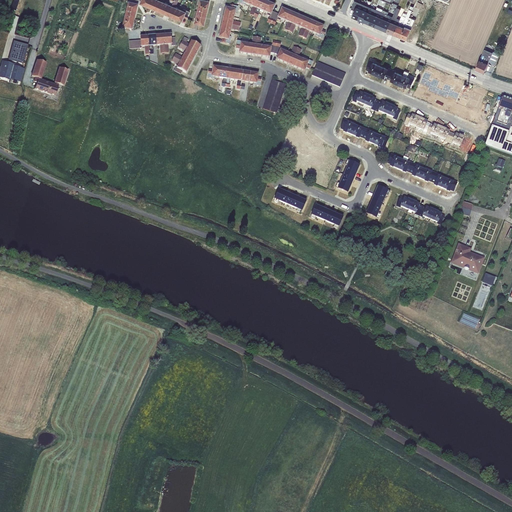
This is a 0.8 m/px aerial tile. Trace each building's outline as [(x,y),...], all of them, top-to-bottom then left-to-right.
[(13,0),(10,9),(15,11),(18,0),(13,0)] [(149,0),(147,5),(154,8),(157,0),(149,0)] [(160,0),(157,0),(154,8),(161,11),(165,2),(161,0),(160,0)] [(165,2),(161,11),(167,14),(173,0),(169,0),(168,3),(165,2)] [(173,0),(167,14),(174,17),(179,8),(176,6),(178,0),(173,0)] [(197,10),(206,12),(209,0),(198,0),(197,10)] [(252,0),(249,6),(253,8),(250,15),(254,16),(260,0),(252,0)] [(261,0),(260,0),(254,16),(254,17),(253,17),(253,19),(256,20),(259,12),(263,13),(267,3),(261,0)] [(353,16),(359,18),(365,5),(355,0),(352,8),(355,10),(353,16)] [(267,3),(263,13),(267,14),(267,15),(270,16),(267,23),(271,24),(275,13),(276,13),(272,11),(275,6),(267,3)] [(138,6),(128,4),(126,10),(136,12),(138,6)] [(238,7),(230,5),(230,9),(225,8),(224,16),(234,18),(235,14),(237,14),(238,7)] [(359,18),(364,21),(370,7),(365,5),(359,18)] [(393,33),(401,37),(411,14),(414,7),(411,5),(407,14),(404,12),(400,19),(399,19),(393,33)] [(376,10),(370,7),(364,21),(370,23),(376,10)] [(383,9),(378,7),(377,10),(376,10),(370,23),(376,26),(382,12),(383,9)] [(388,31),(393,33),(399,19),(397,18),(401,9),(397,7),(393,17),(388,31)] [(179,8),(174,17),(181,20),(183,17),(187,18),(190,11),(186,9),(185,10),(179,8)] [(275,13),(271,24),(274,26),(277,20),(280,22),(281,20),(285,22),(285,21),(289,12),(282,9),(279,14),(276,13),(275,13)] [(136,12),(126,10),(125,16),(135,18),(136,12)] [(197,10),(194,22),(195,22),(196,23),(204,24),(206,12),(197,10)] [(285,21),(285,22),(288,23),(285,30),(289,32),(296,15),(289,12),(285,21)] [(376,26),(382,28),(388,14),(382,12),(376,26)] [(382,28),(388,31),(393,17),(388,14),(382,28)] [(401,37),(407,39),(416,19),(411,17),(412,15),(411,14),(401,37)] [(296,15),(289,32),(292,33),(294,29),(295,26),(298,27),(303,18),(296,15)] [(234,18),(224,16),(222,23),(232,26),(240,27),(241,23),(233,21),(234,18)] [(303,18),(298,27),(301,29),(298,36),(302,38),(310,21),(303,18)] [(134,23),(124,20),(122,28),(132,31),(134,23)] [(310,21),(302,38),(306,39),(308,35),(307,34),(309,32),(312,33),(316,24),(316,23),(310,21)] [(232,26),(222,23),(220,30),(230,33),(231,29),(232,26)] [(316,24),(312,33),(319,36),(319,38),(322,39),(325,32),(322,30),(323,27),(316,23),(316,24)] [(230,33),(220,30),(218,38),(222,39),(222,43),(226,44),(226,43),(229,44),(231,37),(229,37),(230,33)] [(171,34),(163,35),(165,54),(169,53),(168,45),(171,45),(171,46),(176,46),(175,38),(171,38),(171,34)] [(160,54),(165,54),(163,35),(155,36),(156,46),(161,46),(161,49),(160,49),(160,54)] [(148,36),(140,37),(140,41),(137,41),(137,49),(141,49),(141,47),(145,47),(145,55),(149,55),(148,36)] [(155,36),(148,36),(149,55),(153,54),(153,50),(152,46),(156,46),(155,36)] [(247,54),(247,55),(254,56),(257,37),(253,37),(252,45),(248,44),(247,54)] [(257,37),(254,56),(262,57),(263,46),(260,46),(261,38),(257,37)] [(180,44),(197,53),(200,46),(191,41),(190,44),(186,43),(188,40),(184,38),(182,41),(180,44)] [(137,41),(129,42),(129,50),(137,49),(137,41)] [(248,44),(244,43),(244,42),(237,41),(236,49),(240,49),(239,53),(247,55),(247,54),(248,44)] [(262,57),(269,58),(270,53),(274,54),(277,42),(273,41),(272,45),(268,45),(268,47),(263,46),(262,57)] [(27,46),(13,42),(8,60),(22,63),(27,46)] [(277,42),(274,54),(278,55),(276,59),(283,62),(288,53),(284,51),(284,50),(280,47),(281,43),(277,42)] [(184,55),(193,60),(197,53),(180,44),(178,48),(185,52),(184,55)] [(288,53),(283,62),(290,65),(294,56),(298,49),(293,47),(291,54),(288,53)] [(294,56),(290,65),(297,68),(301,59),(302,58),(298,57),(301,50),(298,49),(294,56)] [(477,67),(476,69),(484,72),(486,68),(493,53),(485,49),(477,67)] [(173,58),(190,66),(193,60),(184,55),(182,58),(179,57),(179,56),(175,54),(173,58)] [(174,71),(181,75),(183,72),(186,73),(190,66),(173,58),(171,61),(176,63),(179,65),(177,68),(176,67),(174,71)] [(301,59),(297,68),(304,72),(306,68),(309,69),(312,62),(302,58),(301,59)] [(45,63),(36,60),(31,76),(40,79),(45,63)] [(377,74),(381,65),(374,62),(370,60),(366,68),(370,70),(369,71),(377,74)] [(10,80),(20,82),(24,69),(14,66),(15,64),(1,61),(0,66),(0,78),(10,81),(10,80)] [(317,62),(312,76),(340,88),(340,86),(346,74),(317,62)] [(381,65),(377,74),(385,78),(386,77),(389,78),(392,70),(381,65)] [(38,79),(34,89),(54,96),(58,84),(63,86),(68,70),(58,67),(53,84),(38,79)] [(215,78),(219,79),(221,68),(213,67),(212,71),(209,70),(207,78),(215,79),(215,78)] [(228,69),(221,68),(219,79),(223,79),(222,82),(221,87),(222,87),(222,92),(224,92),(225,88),(228,69)] [(225,88),(229,88),(230,84),(229,84),(230,80),(234,81),(236,70),(228,69),(225,88)] [(243,72),(236,70),(234,81),(237,81),(241,82),(243,72)] [(392,70),(389,78),(392,79),(391,81),(399,84),(403,76),(403,75),(392,70)] [(403,76),(399,84),(407,87),(407,86),(411,87),(415,78),(411,76),(410,78),(407,76),(409,72),(405,71),(403,75),(403,76)] [(249,83),(250,73),(243,72),(241,82),(249,83)] [(250,73),(249,83),(256,84),(256,86),(260,86),(261,79),(257,78),(258,74),(250,73)] [(273,113),(277,114),(286,85),(272,80),(263,109),(273,113)] [(429,97),(433,87),(422,82),(418,91),(422,92),(421,93),(429,97)] [(433,87),(429,97),(437,100),(437,99),(440,100),(444,91),(446,87),(444,86),(443,90),(433,87)] [(444,91),(440,100),(444,101),(443,103),(451,106),(455,97),(448,94),(448,93),(444,91)] [(364,106),(368,96),(360,93),(359,94),(356,93),(352,101),(356,103),(356,102),(358,103),(357,106),(363,108),(364,106)] [(455,97),(451,106),(459,110),(459,108),(462,110),(466,101),(468,96),(466,95),(465,98),(463,97),(462,100),(455,97)] [(368,96),(364,106),(371,109),(370,110),(374,112),(374,111),(378,102),(375,101),(376,100),(368,96)] [(511,100),(502,97),(492,127),(509,132),(505,143),(511,145),(511,136),(510,136),(511,133),(511,130),(511,128),(510,127),(511,122),(511,100)] [(466,101),(462,110),(465,111),(465,112),(473,116),(477,106),(469,103),(470,102),(466,101)] [(374,111),(374,112),(378,113),(378,112),(386,115),(390,106),(382,102),(381,104),(378,102),(374,111)] [(390,106),(386,115),(393,118),(392,119),(396,121),(400,112),(397,111),(398,109),(390,106)] [(477,106),(473,116),(481,119),(481,118),(485,119),(489,110),(477,106)] [(416,127),(420,119),(412,115),(411,117),(408,115),(404,124),(408,126),(408,125),(416,128),(416,127)] [(416,127),(416,128),(416,129),(419,130),(419,129),(423,131),(422,132),(426,134),(426,133),(430,125),(427,123),(427,122),(420,119),(416,127)] [(351,135),(355,126),(347,123),(348,122),(344,120),(340,129),(344,130),(343,131),(351,135)] [(426,133),(426,134),(430,135),(430,134),(438,137),(441,128),(434,125),(433,126),(430,125),(426,133)] [(355,126),(351,135),(359,138),(360,137),(363,138),(366,129),(363,128),(362,129),(355,126)] [(509,132),(492,127),(486,147),(511,156),(511,145),(505,143),(509,132)] [(441,128),(438,137),(445,141),(444,142),(448,143),(452,134),(449,133),(449,132),(441,128)] [(366,129),(363,138),(366,140),(365,141),(373,144),(377,135),(370,132),(370,131),(366,129)] [(452,134),(448,143),(452,145),(452,144),(459,147),(463,138),(455,134),(455,136),(452,134)] [(377,135),(373,144),(381,148),(382,146),(385,148),(389,139),(385,137),(384,138),(377,135)] [(299,151),(303,142),(295,138),(295,139),(292,138),(287,147),(291,149),(292,148),(299,151)] [(463,138),(459,147),(467,150),(466,151),(470,153),(474,144),(471,142),(471,141),(463,138)] [(303,142),(299,151),(307,154),(306,155),(310,157),(314,148),(311,147),(311,145),(303,142)] [(409,145),(406,151),(412,153),(415,147),(409,145)] [(314,148),(310,157),(313,158),(314,157),(321,160),(325,151),(317,148),(317,149),(314,148)] [(325,151),(321,160),(329,164),(328,165),(332,166),(336,157),(333,156),(333,155),(325,151)] [(401,161),(402,160),(394,157),(395,156),(391,154),(387,163),(390,165),(390,166),(398,169),(401,161)] [(499,159),(496,166),(502,169),(505,161),(499,159)] [(401,161),(398,169),(406,173),(406,171),(409,173),(413,164),(410,162),(409,163),(407,162),(402,160),(401,161)] [(349,161),(347,166),(357,171),(359,166),(349,161)] [(413,164),(409,173),(412,174),(412,175),(420,179),(424,169),(416,166),(417,165),(413,164)] [(347,166),(343,175),(344,175),(354,179),(355,176),(357,171),(347,166)] [(424,169),(420,179),(428,182),(428,181),(431,182),(435,173),(431,172),(431,173),(424,169)] [(435,173),(431,182),(434,183),(434,185),(442,188),(446,179),(437,176),(438,174),(435,173)] [(343,175),(339,184),(340,184),(350,188),(352,184),(352,183),(354,179),(344,175),(343,175)] [(446,179),(442,188),(450,192),(450,190),(453,192),(457,183),(453,181),(453,182),(446,179)] [(340,184),(337,189),(348,193),(350,188),(340,184)] [(378,187),(376,192),(386,196),(388,197),(390,192),(378,187)] [(279,202),(284,192),(279,189),(273,202),(278,204),(279,202)] [(284,192),(279,202),(288,206),(288,205),(292,195),(289,194),(284,192)] [(376,192),(372,200),(382,205),(386,196),(376,192)] [(288,205),(288,206),(297,210),(301,199),(296,197),(292,195),(288,205)] [(408,211),(412,201),(404,198),(403,199),(400,198),(396,207),(400,209),(401,207),(408,211)] [(301,199),(297,210),(296,211),(301,213),(306,201),(301,199)] [(372,200),(368,209),(378,214),(382,205),(372,200)] [(412,201),(408,211),(415,214),(414,217),(417,218),(418,216),(419,216),(422,207),(419,206),(420,205),(412,201)] [(460,209),(458,214),(469,217),(473,205),(462,202),(461,208),(460,207),(460,209)] [(316,218),(320,207),(315,205),(310,218),(315,220),(316,218)] [(320,207),(316,218),(325,222),(325,221),(329,211),(325,209),(320,207)] [(419,216),(418,216),(422,218),(422,216),(430,220),(430,219),(434,211),(426,207),(425,209),(422,207),(419,216)] [(378,214),(368,209),(366,214),(378,219),(380,215),(378,214)] [(325,221),(325,222),(334,226),(338,215),(333,213),(329,211),(325,221)] [(430,219),(430,220),(437,223),(437,224),(440,226),(444,217),(441,216),(442,214),(434,211),(430,219)] [(338,215),(334,226),(333,227),(338,229),(343,217),(338,215)] [(458,244),(450,264),(463,269),(464,268),(469,270),(468,271),(478,275),(485,258),(470,252),(471,249),(458,244)] [(485,274),(482,283),(491,287),(489,291),(492,293),(494,287),(492,286),(495,278),(485,274)]
